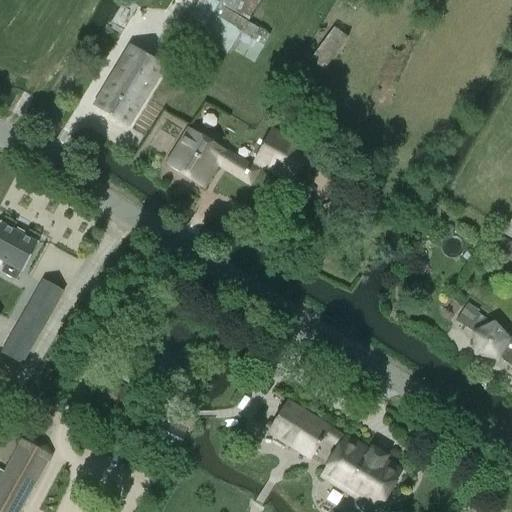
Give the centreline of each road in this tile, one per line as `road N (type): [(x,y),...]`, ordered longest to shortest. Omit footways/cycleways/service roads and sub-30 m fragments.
road 1 (tertiary): [(511,451),(0,139)]
road 2 (track): [(0,410),(124,214)]
